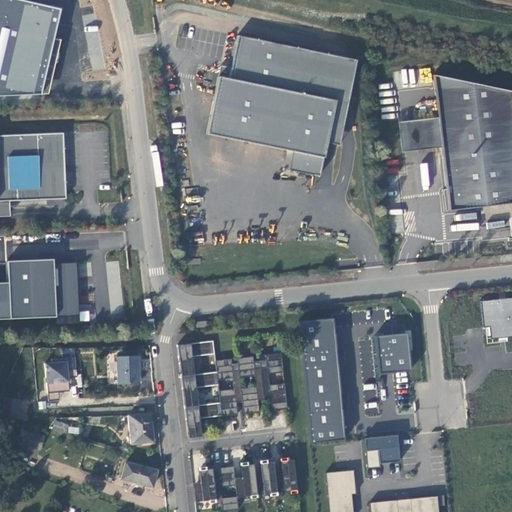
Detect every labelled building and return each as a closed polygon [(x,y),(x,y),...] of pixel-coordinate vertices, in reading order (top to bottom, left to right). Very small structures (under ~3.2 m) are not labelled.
[(0,0),(0,95),(49,92),(58,52),(57,36),(63,7),(34,1),(46,0),(45,0),(0,0)] [(90,70),(103,69),(101,47),(98,47),(97,35),(99,35),(98,25),(86,25),(90,70)] [(228,67),(225,78),(215,76),(203,133),(289,151),(314,156),(310,175),(316,176),(323,143),(332,100),(295,93),(304,50),(234,35),(228,67)] [(353,60),(304,50),(295,93),(332,100),(323,143),(335,146),(353,60)] [(215,76),(225,78),(228,67),(217,65),(215,76)] [(415,71),(403,69),(401,82),(413,84),(415,71)] [(445,211),(511,203),(511,136),(507,91),(430,75),(435,118),(436,127),(416,130),(418,150),(438,148),(443,189),(445,211)] [(398,152),(418,150),(416,130),(436,127),(435,118),(395,122),(398,152)] [(0,135),(0,200),(6,201),(63,199),(61,133),(0,135)] [(314,156),(289,151),(285,170),(310,175),(314,156)] [(487,228),(495,230),(494,235),(508,238),(510,229),(503,228),(504,223),(489,220),(487,228)] [(7,262),(9,319),(79,316),(77,263),(54,264),(54,260),(7,262)] [(511,335),(511,297),(482,301),(485,338),(511,335)] [(89,311),(80,311),(80,321),(89,320),(89,311)] [(332,320),(299,322),(310,445),(344,441),(341,419),(332,320)] [(375,338),(379,375),(406,372),(410,372),(407,334),(375,338)] [(213,341),(178,345),(181,376),(195,374),(193,356),(215,354),(213,341)] [(265,368),(260,368),(264,400),(269,399),(270,411),(286,409),(284,384),(268,386),(267,375),(282,373),(280,353),(264,355),(265,368)] [(117,356),(117,383),(139,384),(139,356),(117,356)] [(254,356),(237,358),(239,371),(239,378),(255,376),(256,387),(240,388),(242,402),(243,414),(260,412),(258,400),(264,400),(260,368),(255,369),(254,356)] [(76,378),(75,357),(51,358),(51,362),(44,362),(45,393),(67,392),(66,378),(76,378)] [(220,403),(221,416),(238,415),(237,403),(242,402),(240,388),(239,378),(239,371),(233,371),(232,359),(215,361),(217,372),(218,380),(233,378),(234,389),(219,391),(220,403)] [(195,374),(181,376),(185,407),(198,405),(196,387),(218,385),(218,380),(217,372),(195,374)] [(361,387),(366,402),(363,403),(367,416),(380,412),(371,384),(361,387)] [(2,406),(0,408),(0,413),(26,421),(26,411),(16,408),(17,407),(18,400),(5,397),(2,406)] [(199,418),(221,416),(220,403),(198,405),(185,407),(186,420),(188,437),(201,436),(199,418)] [(129,417),(131,444),(152,442),(150,416),(129,417)] [(61,420),(54,428),(65,432),(68,422),(61,420)] [(41,435),(24,430),(19,444),(37,450),(41,435)] [(380,463),(400,462),(397,435),(364,438),(367,469),(380,467),(380,463)] [(274,478),(276,492),(295,490),(292,459),(279,460),(281,472),(281,477),(274,478)] [(274,473),(272,461),(260,462),(261,474),(261,479),(255,480),(256,494),(276,492),(274,478),(274,473)] [(156,470),(125,463),(121,480),(152,487),(156,470)] [(242,481),(235,482),(236,496),(256,494),(255,480),(254,475),(253,463),(240,464),(241,476),(242,481)] [(212,472),(215,499),(216,511),(238,509),(236,496),(235,482),(234,477),(233,465),(217,467),(217,471),(212,472)] [(199,481),(200,485),(193,486),(195,501),(215,499),(212,472),(211,468),(198,469),(199,481)] [(325,473),(328,511),(352,511),(351,494),(349,471),(325,473)] [(438,511),(437,497),(410,499),(410,504),(397,505),(397,500),(369,503),(369,511),(438,511)]
